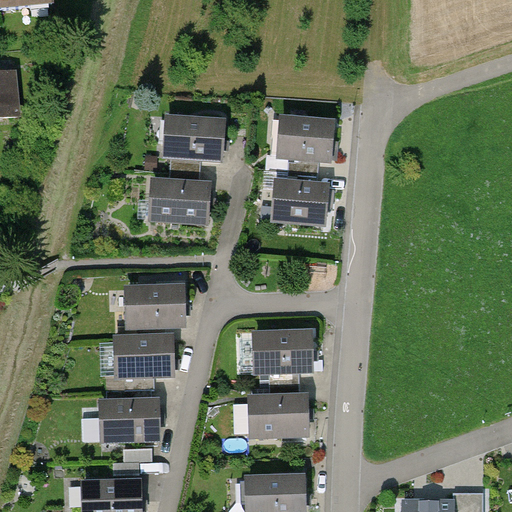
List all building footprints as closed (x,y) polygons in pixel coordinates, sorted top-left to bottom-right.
[(50,0),(0,0),(0,19),(52,14),(50,0)] [(21,75),(0,76),(0,129),(25,128),(21,75)] [(334,123),(274,120),(272,167),(332,169),(334,123)] [(225,124),(165,121),(163,168),(223,171),(225,124)] [(208,189),(148,186),(146,233),(206,236),(208,189)] [(331,189),(271,186),(269,233),(329,236),(331,189)] [(181,289),(122,291),(123,335),(183,333),(181,289)] [(311,336),(251,338),(253,384),(313,383),(311,336)] [(171,343),(111,345),(112,387),(172,385),(171,343)] [(305,399),(245,401),(246,448),(306,446),(305,399)] [(157,403),(97,405),(99,452),(159,450),(157,403)] [(304,511),(303,479),(244,481),(244,511),(304,511)] [(141,511),(141,486),(81,487),(81,511),(141,511)] [(454,504),(402,505),(402,511),(490,511),(490,492),(454,492),(454,504)]
